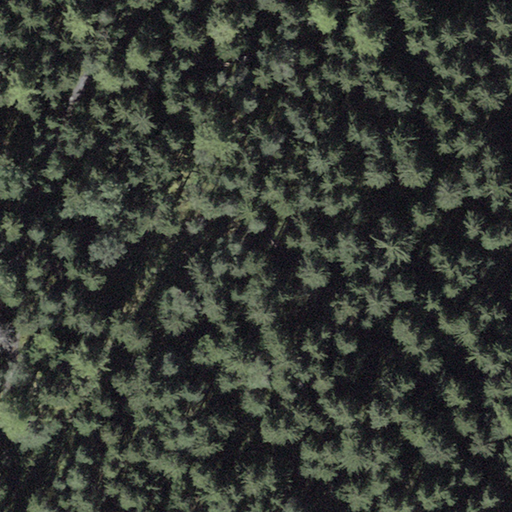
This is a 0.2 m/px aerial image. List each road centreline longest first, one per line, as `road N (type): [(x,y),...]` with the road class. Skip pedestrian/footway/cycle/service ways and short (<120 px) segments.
road 1 (track): [(0,479),(213,220),(511,228)]
road 2 (track): [(0,479),(23,190),(87,77),(159,0)]
